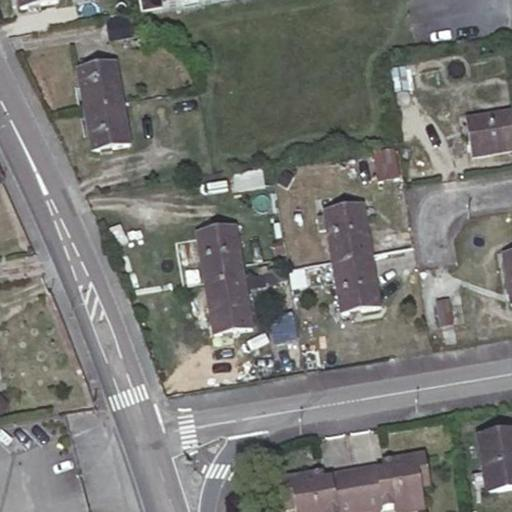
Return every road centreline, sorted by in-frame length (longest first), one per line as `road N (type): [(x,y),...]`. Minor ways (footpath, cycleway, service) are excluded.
road 1 (secondary): [(139,432),(0,100)]
road 2 (tertiary): [(256,417),(511,375)]
road 3 (residential): [(511,193),(432,211),(434,254)]
